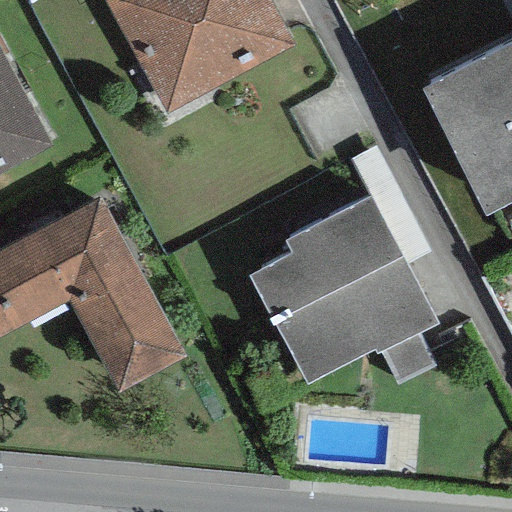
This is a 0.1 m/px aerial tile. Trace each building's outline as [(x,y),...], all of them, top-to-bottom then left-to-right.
[(271,0),(104,0),(166,112),(295,41),(271,0)] [(511,32),(422,78),(485,203),(511,189),(511,32)] [(0,49),(0,168),(51,140),(0,49)] [(370,190),(284,235),(291,249),(249,272),(305,381),(373,345),(376,351),(437,319),(370,190)] [(100,193),(0,245),(0,331),(67,296),(115,387),(184,351),(100,193)]
